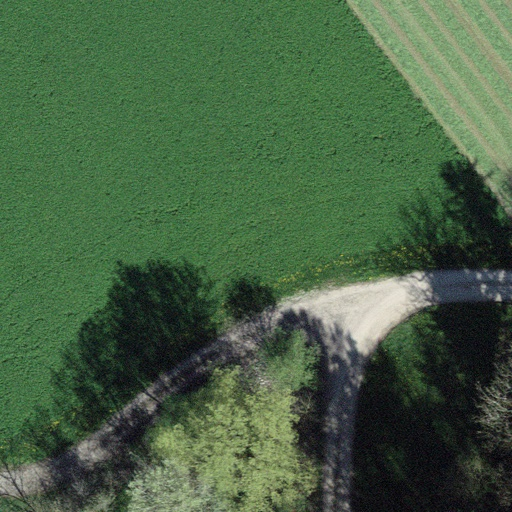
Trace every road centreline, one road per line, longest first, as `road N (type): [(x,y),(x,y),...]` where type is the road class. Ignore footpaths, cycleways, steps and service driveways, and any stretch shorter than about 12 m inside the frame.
road 1 (track): [(0,478),(55,475),(214,360),(345,302)]
road 2 (track): [(511,287),(345,302),(328,511)]
